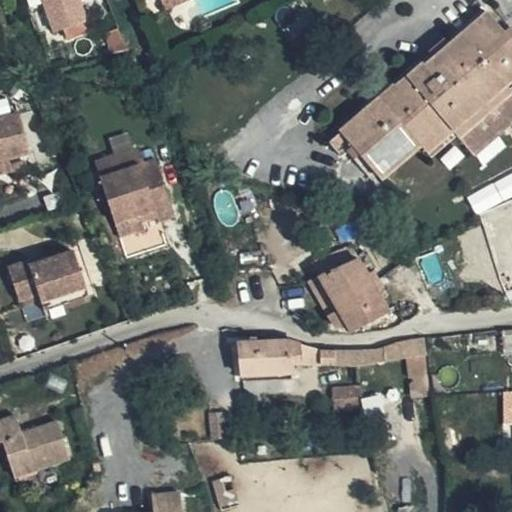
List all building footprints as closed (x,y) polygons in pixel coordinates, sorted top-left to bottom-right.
[(61,0),(68,19),(78,16),(82,28),(106,21),(99,0),(61,0)] [(402,69),(356,107),(348,141),(359,133),(380,159),(421,125),(427,132),(434,140),(460,117),(466,124),(482,146),(511,121),(511,17),(497,0),(495,0),(458,31),(443,43),(432,53),(430,49),(404,70),(402,69)] [(438,39),(443,43),(458,31),(454,25),(438,39)] [(109,30),(114,51),(129,48),(119,26),(109,30)] [(0,96),(0,111),(13,108),(9,94),(0,96)] [(348,141),(356,107),(334,126),(347,142),(348,141)] [(439,146),(466,124),(460,117),(434,140),(439,146)] [(0,162),(1,162),(25,157),(16,119),(0,122),(0,162)] [(386,165),(427,132),(421,125),(380,159),(386,165)] [(96,178),(137,166),(133,152),(92,165),(96,178)] [(155,161),(137,166),(96,178),(110,224),(151,212),(153,220),(154,223),(172,218),(155,161)] [(478,212),(511,194),(511,171),(468,193),(478,212)] [(138,224),(153,220),(151,212),(110,224),(112,232),(138,224)] [(138,224),(112,232),(115,240),(141,233),(138,224)] [(327,263),(366,244),(358,231),(320,251),(327,263)] [(354,311),(364,330),(366,331),(382,323),(403,311),(406,307),(407,300),(398,286),(391,290),(366,244),(327,263),(346,297),(354,311)] [(14,311),(36,306),(60,300),(62,312),(84,306),(72,259),(27,271),(25,264),(3,270),(14,311)] [(346,297),(327,263),(318,268),(337,301),(346,297)] [(345,316),(354,311),(346,297),(337,301),(345,316)] [(60,300),(36,306),(38,317),(62,312),(60,300)] [(438,343),(435,328),(408,331),(392,337),(393,348),(438,343)] [(310,346),(309,334),(293,329),(247,330),(250,363),(302,360),(302,357),(300,347),(310,346)] [(329,354),(328,339),(317,336),(309,334),(310,346),(300,347),(302,357),(329,354)] [(500,347),(499,334),(469,337),(471,350),(500,347)] [(393,348),(392,337),(387,339),(361,338),(361,351),(393,348)] [(361,351),(361,338),(360,338),(328,339),(329,354),(361,351)] [(375,395),(372,372),(343,375),(345,398),(375,395)] [(288,408),(285,382),(270,384),(274,410),(288,408)] [(38,451),(42,460),(78,447),(64,408),(30,420),(24,403),(0,411),(0,428),(1,432),(10,429),(19,458),(38,451)] [(22,467),(42,460),(38,451),(19,458),(22,467)] [(177,511),(176,503),(190,501),(188,482),(159,485),(162,501),(118,507),(118,511),(177,511)]
